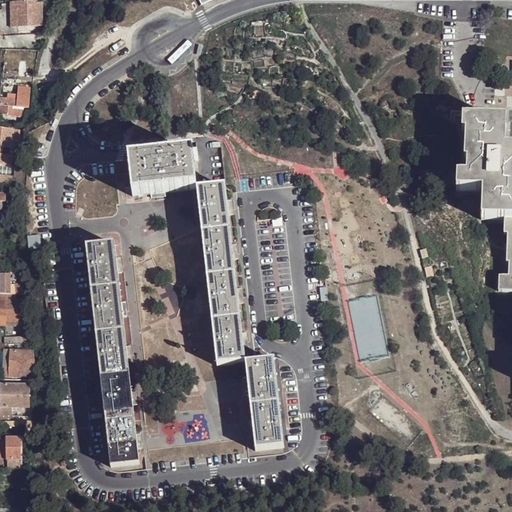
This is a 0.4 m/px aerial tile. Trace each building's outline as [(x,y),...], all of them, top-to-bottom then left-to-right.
[(22,24),(20,0),(17,0),(8,0),(10,24),(22,24)] [(45,23),(46,11),(39,11),(39,5),(38,0),(20,0),(22,24),(45,23)] [(3,106),(0,105),(0,114),(22,117),(23,108),(26,108),(28,88),(15,87),(14,95),(4,94),(3,106)] [(466,120),(462,120),(462,135),(465,135),(464,163),(466,163),(466,176),(457,176),(456,190),(482,191),(481,219),(504,221),(511,221),(511,149),(504,149),(506,121),(466,120)] [(0,163),(10,165),(11,156),(0,155),(1,147),(10,147),(9,150),(13,151),(18,136),(16,136),(17,130),(0,128),(0,163)] [(193,159),(130,167),(135,204),(153,202),(166,200),(197,196),(194,169),(199,169),(198,162),(194,163),(193,159)] [(0,185),(11,185),(12,176),(0,174),(0,185)] [(203,247),(232,243),(231,229),(229,216),(227,193),(197,196),(203,247)] [(511,221),(504,221),(504,236),(507,236),(506,264),(509,264),(508,278),(499,277),(498,292),(511,292),(511,221)] [(208,293),(238,289),(236,272),(234,259),(232,243),(203,247),(208,293)] [(428,250),(421,251),(422,259),(430,258),(428,250)] [(91,300),(120,297),(118,282),(117,269),(115,253),(86,256),(91,300)] [(11,285),(10,274),(0,274),(0,275),(0,274),(0,294),(11,294),(11,285)] [(25,294),(22,284),(11,285),(11,294),(23,294),(25,294)] [(213,335),(242,331),(240,316),(239,303),(238,289),(208,293),(213,335)] [(26,300),(23,301),(23,294),(11,294),(0,294),(0,320),(28,320),(26,300)] [(96,346),(125,343),(123,327),(122,314),(120,297),(91,300),(96,346)] [(15,329),(16,338),(30,338),(29,328),(15,329)] [(242,331),(213,335),(217,373),(247,370),(245,360),(244,347),(242,331)] [(101,388),(130,385),(128,370),(127,357),(125,343),(96,346),(101,388)] [(34,371),(33,352),(11,352),(10,369),(14,369),(20,369),(20,371),(34,371)] [(252,413),(279,410),(274,367),(247,370),(248,385),(250,398),(252,413)] [(20,369),(14,369),(14,377),(35,377),(34,371),(20,371),(20,369)] [(28,408),(30,386),(0,385),(1,402),(1,408),(13,407),(28,408)] [(106,432),(135,428),(133,414),(132,401),(130,385),(101,388),(106,432)] [(13,407),(1,408),(1,416),(13,416),(13,407)] [(279,410),(252,413),(254,432),(256,445),(257,458),(285,455),(279,410)] [(24,432),(32,432),(33,423),(8,423),(9,429),(24,429),(24,432)] [(135,428),(106,432),(111,475),(140,471),(139,458),(137,445),(135,428)] [(19,440),(0,440),(0,468),(20,468),(19,460),(25,460),(25,449),(19,449),(19,440)]
